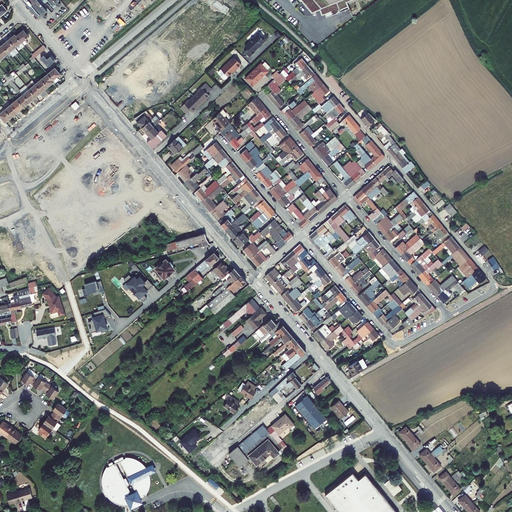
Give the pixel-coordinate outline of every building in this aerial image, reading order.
[(58,0),(25,0),(39,17),(49,8),(52,11),(54,9),(52,6),(58,0)] [(302,0),(313,13),(321,9),(322,15),(325,13),(327,16),(349,8),(346,1),(350,0),(302,0)] [(183,9),(161,28),(175,45),(197,26),(183,9)] [(270,33),(265,28),(260,33),(260,34),(256,38),(255,38),(252,41),(253,41),(250,44),(250,45),(251,47),(253,47),(257,51),(270,39),(267,36),(270,33)] [(24,31),(16,38),(21,44),(24,47),(28,44),(26,41),(29,38),(24,31)] [(15,49),(21,44),(16,38),(15,36),(9,41),(15,49)] [(9,54),(15,49),(9,41),(2,46),(9,54)] [(0,48),(0,56),(3,59),(9,54),(2,46),(0,48)] [(44,46),(32,57),(34,60),(36,59),(39,56),(47,49),(44,46)] [(197,47),(173,68),(179,76),(196,62),(203,70),(210,63),(197,47)] [(144,53),(138,58),(153,76),(159,71),(144,53)] [(36,59),(42,66),(46,63),(39,56),(36,59)] [(236,71),(237,72),(242,66),(235,58),(222,71),(229,78),(236,71)] [(287,72),(283,68),(278,73),(286,81),(289,78),(305,64),(300,58),(293,65),(296,68),(287,76),(285,74),(287,72)] [(123,60),(101,79),(115,95),(138,76),(123,60)] [(243,78),(250,85),(266,71),(259,63),(243,78)] [(314,74),(305,64),(289,78),(293,83),(301,76),(306,81),(314,74)] [(50,68),(46,71),(49,74),(54,81),(62,75),(57,68),(53,71),(50,68)] [(172,71),(143,94),(150,104),(180,82),(172,71)] [(56,82),(54,81),(49,74),(43,80),(49,88),(56,82)] [(294,91),(298,95),(303,91),(301,89),(307,84),(313,91),(322,83),(314,74),(306,81),(294,91)] [(277,86),(272,79),(264,86),(266,87),(267,86),(271,91),(269,92),(266,95),(271,102),(277,97),(280,95),(275,88),(277,86)] [(49,88),(43,80),(36,85),(43,93),(49,88)] [(197,91),(193,95),(201,103),(210,95),(207,93),(212,89),(207,83),(198,91),(197,91)] [(328,90),(322,83),(313,91),(311,92),(317,99),(316,100),(318,103),(324,98),(322,95),(328,90)] [(37,98),(43,93),(36,85),(30,90),(37,98)] [(24,95),(30,103),(37,98),(30,90),(24,95)] [(18,100),(24,108),(30,103),(24,95),(18,100)] [(201,103),(193,95),(189,99),(190,99),(181,108),(187,113),(191,109),(193,111),(201,103)] [(326,112),(338,102),(332,95),(320,105),(326,112)] [(261,105),(253,96),(246,103),(256,114),(264,107),(262,105),(261,105)] [(298,96),(289,104),(287,105),(290,109),(299,101),(299,102),(302,100),(298,96)] [(283,104),(277,97),(271,102),(277,109),(283,104)] [(11,105),(18,113),(24,108),(18,100),(11,105)] [(288,110),(282,115),(288,122),(307,106),(303,101),(290,112),(288,110)] [(344,109),(338,102),(326,112),(330,116),(331,116),(332,118),(323,125),(326,129),(336,120),(338,119),(335,116),(344,109)] [(318,103),(310,110),(312,112),(320,105),(318,103)] [(5,110),(12,118),(18,113),(11,105),(5,110)] [(296,131),(301,126),(296,121),(310,109),(307,106),(288,122),(296,131)] [(160,113),(164,117),(171,111),(167,107),(160,113)] [(264,107),(256,114),(251,119),(255,124),(259,120),(261,122),(270,114),(264,107)] [(206,119),(210,110),(204,108),(201,116),(206,119)] [(223,113),(219,109),(209,119),(213,123),(215,125),(214,126),(218,131),(227,122),(222,116),(223,115),(223,113)] [(0,114),(0,117),(5,124),(12,118),(5,110),(0,114)] [(369,113),(362,119),(368,127),(376,120),(375,119),(369,113)] [(134,119),(141,128),(149,121),(143,114),(134,119)] [(349,114),(341,121),(346,126),(345,128),(344,127),(341,130),(341,129),(336,132),(338,135),(349,126),(354,121),(349,114)] [(315,115),(301,126),(296,131),(297,133),(307,124),(307,125),(316,117),(315,115)] [(29,143),(33,164),(48,162),(46,148),(71,128),(61,116),(29,143)] [(146,133),(156,124),(160,121),(155,116),(149,121),(141,128),(146,133)] [(273,118),(264,125),(263,126),(266,129),(267,128),(270,132),(258,141),(261,144),(264,141),(266,140),(281,127),(273,118)] [(339,123),(336,120),(326,129),(329,132),(339,123)] [(354,133),(360,128),(354,121),(349,126),(354,133)] [(227,122),(218,131),(228,143),(237,135),(227,122)] [(252,129),(247,122),(245,124),(247,127),(253,134),(259,129),(257,126),(257,125),(252,129)] [(151,139),(147,142),(152,149),(166,135),(156,124),(146,133),(151,139)] [(237,135),(228,143),(234,150),(239,145),(239,144),(243,141),(240,138),(241,137),(248,132),(253,138),(255,137),(253,134),(247,127),(237,135)] [(274,144),(286,134),(281,127),(266,140),(271,146),(273,144),(274,144)] [(306,127),(298,134),(304,141),(310,136),(312,134),(306,127)] [(394,145),(396,142),(391,137),(387,133),(383,137),(385,140),(386,139),(389,142),(384,147),(393,157),(398,153),(400,151),(394,145)] [(178,151),(186,143),(179,134),(171,142),(175,147),(178,151)] [(304,141),(310,148),(315,143),(310,136),(304,141)] [(289,137),(279,145),(287,155),(297,147),(289,137)] [(333,137),(324,145),(327,149),(337,141),(333,137)] [(370,159),(375,164),(384,156),(370,140),(365,145),(374,156),(370,159)] [(263,146),(268,152),(269,153),(273,151),(264,141),(261,144),(263,146)] [(312,150),(320,160),(339,144),(337,141),(327,149),(324,145),(321,142),(312,150)] [(250,142),(244,147),(247,150),(253,145),(250,142)] [(360,168),(364,165),(369,170),(375,164),(370,159),(356,143),(352,147),(360,156),(360,159),(356,163),(356,164),(360,168)] [(216,154),(210,159),(212,161),(218,156),(223,151),(217,144),(210,150),(214,154),(215,153),(216,154)] [(331,157),(342,148),(339,144),(320,160),(326,167),(334,160),(331,157)] [(185,165),(201,150),(198,147),(182,162),(185,165)] [(294,161),(303,153),(297,147),(287,155),(278,163),(280,166),(281,167),(287,161),(286,160),(290,157),(294,161)] [(243,151),(238,155),(244,162),(257,151),(254,148),(247,155),(243,151)] [(223,151),(218,156),(223,162),(222,163),(223,164),(219,167),(221,170),(223,168),(225,166),(232,160),(229,157),(223,151)] [(244,162),(250,169),(254,166),(257,169),(265,162),(272,156),(269,153),(268,152),(266,155),(267,156),(260,161),(256,156),(258,154),(257,151),(244,162)] [(352,159),(346,152),(344,153),(351,161),(352,159)] [(403,159),(398,153),(393,157),(407,173),(414,167),(410,162),(409,163),(405,158),(403,159)] [(195,157),(188,163),(191,165),(197,159),(195,157)] [(173,168),(181,162),(178,159),(171,166),(173,168)] [(313,166),(307,159),(301,164),(307,171),(313,166)] [(221,186),(240,170),(232,160),(225,166),(223,168),(229,174),(218,183),(221,186)] [(181,163),(181,162),(173,168),(177,173),(185,165),(182,162),(181,163)] [(258,172),(255,175),(261,182),(271,173),(273,172),(273,171),(265,162),(257,169),(256,170),(258,172)] [(285,172),(295,164),(292,162),(283,169),(285,172)] [(295,164),(285,172),(288,175),(300,165),(297,162),(295,164)] [(354,183),(343,171),(335,162),(333,164),(332,165),(344,179),(341,181),(348,189),(354,183)] [(351,164),(343,171),(354,183),(365,173),(360,168),(356,164),(353,167),(351,164)] [(194,176),(185,166),(177,174),(185,183),(194,176)] [(313,178),(319,173),(313,166),(307,171),(313,178)] [(387,166),(381,172),(386,178),(395,187),(396,186),(388,176),(390,175),(398,184),(403,180),(394,171),(393,172),(387,166)] [(18,174),(25,182),(33,175),(27,167),(18,174)] [(195,182),(208,171),(204,167),(194,176),(185,183),(193,193),(199,188),(195,182)] [(236,181),(240,187),(248,180),(240,170),(221,186),(225,191),(236,181)] [(281,181),(273,172),(271,173),(279,182),(281,181)] [(381,172),(370,182),(379,191),(384,197),(386,195),(381,189),(380,190),(377,186),(386,178),(381,172)] [(261,182),(266,188),(271,184),(274,187),(277,184),(279,182),(271,173),(261,182)] [(324,181),(322,177),(316,182),(313,185),(316,188),(324,181)] [(251,195),(256,190),(251,183),(248,180),(240,187),(239,188),(242,191),(244,189),(247,193),(248,192),(251,195)] [(274,187),(269,191),(277,201),(296,184),(294,182),(292,180),(282,189),(277,184),(274,187)] [(202,202),(208,197),(203,191),(210,185),(207,181),(199,188),(201,190),(195,194),(202,202)] [(370,182),(361,190),(366,196),(372,191),(375,194),(379,191),(370,182)] [(420,187),(423,191),(428,186),(425,182),(420,187)] [(296,184),(277,201),(283,208),(294,198),(291,194),(299,188),(296,184)] [(224,191),(220,187),(208,197),(202,202),(211,213),(217,208),(212,202),(224,191)] [(318,190),(330,204),(337,198),(332,193),(329,188),(325,192),(322,187),(318,190)] [(256,190),(251,195),(249,197),(246,199),(251,206),(249,208),(243,213),(245,215),(252,209),(260,203),(264,199),(256,190)] [(320,213),(330,204),(318,190),(314,194),(321,201),(315,207),(320,213)] [(375,207),(366,196),(361,190),(354,197),(352,198),(359,206),(361,204),(365,201),(373,212),(376,209),(375,207)] [(423,203),(413,192),(406,198),(413,206),(410,209),(412,211),(409,213),(410,214),(423,203)] [(303,215),(309,222),(320,213),(315,207),(308,198),(302,203),(309,210),(303,215)] [(244,201),(243,201),(249,208),(251,206),(246,199),(244,201)] [(266,213),(272,208),(267,202),(264,199),(260,203),(252,209),(255,212),(260,207),(266,213)] [(178,231),(188,223),(170,201),(160,209),(178,231)] [(343,203),(335,211),(340,217),(343,219),(350,212),(343,203)] [(422,223),(432,214),(423,203),(410,214),(406,218),(408,221),(415,215),(419,220),(418,222),(420,225),(422,223)] [(456,212),(450,205),(449,203),(443,208),(451,217),(456,212)] [(298,224),(298,223),(302,228),(309,222),(303,215),(292,204),(287,208),(292,214),(294,212),(299,217),(297,219),(295,221),(298,224)] [(220,207),(220,206),(217,208),(211,213),(219,222),(226,216),(220,208),(220,207)] [(253,224),(257,228),(266,219),(268,221),(270,218),(272,220),(278,215),(272,208),(266,213),(253,224)] [(375,213),(378,211),(376,209),(371,214),(367,216),(371,221),(377,216),(375,213)] [(235,214),(232,211),(226,216),(219,222),(226,231),(236,222),(234,220),(230,222),(229,221),(237,214),(236,213),(235,214)] [(329,217),(337,226),(343,220),(343,219),(340,217),(335,211),(329,217)] [(371,221),(375,226),(384,218),(378,211),(375,213),(377,216),(371,221)] [(442,225),(432,214),(422,223),(425,227),(427,225),(429,228),(428,229),(429,229),(426,232),(429,235),(432,233),(442,225)] [(236,222),(226,231),(235,240),(241,235),(236,229),(248,218),(245,215),(236,222)] [(375,226),(384,236),(396,225),(403,219),(399,215),(390,223),(385,217),(384,218),(375,226)] [(337,226),(329,217),(327,218),(335,227),(337,226)] [(325,221),(333,229),(335,227),(327,218),(325,221)] [(277,221),(272,225),(277,231),(281,227),(277,221)] [(314,230),(320,235),(322,233),(324,236),(332,229),(325,221),(314,230)] [(277,245),(282,251),(289,244),(277,231),(272,225),(262,234),(263,236),(264,236),(267,240),(273,235),(280,243),(277,245)] [(384,236),(390,243),(398,236),(400,239),(406,235),(412,230),(409,226),(402,232),(396,225),(384,236)] [(439,239),(442,243),(451,235),(442,225),(432,233),(438,240),(439,239)] [(281,227),(277,231),(289,244),(296,238),(291,233),(290,234),(287,232),(287,233),(281,227)] [(333,251),(326,242),(322,238),(320,235),(314,230),(308,236),(315,244),(317,242),(320,245),(322,244),(327,250),(322,255),(324,258),(333,251)] [(250,239),(244,232),(241,235),(235,240),(242,249),(250,241),(252,243),(258,238),(262,234),(259,231),(250,239)] [(374,239),(368,232),(357,242),(354,239),(356,238),(352,234),(343,242),(346,245),(352,251),(355,255),(367,245),(374,239)] [(198,248),(210,245),(206,241),(204,234),(164,246),(163,246),(165,251),(165,252),(197,243),(198,248)] [(254,244),(259,240),(263,236),(262,234),(258,238),(252,243),(253,245),(254,244)] [(460,247),(451,235),(442,243),(437,247),(440,250),(446,245),(453,253),(460,247)] [(395,249),(401,256),(417,242),(414,238),(405,246),(402,243),(395,249)] [(375,250),(380,246),(374,239),(367,245),(370,248),(366,252),(372,259),(378,254),(375,250)] [(410,256),(424,243),(422,242),(420,239),(417,242),(401,256),(410,266),(416,262),(410,256)] [(245,252),(251,260),(261,252),(267,247),(270,244),(268,241),(259,250),(254,244),(253,245),(245,252)] [(343,242),(334,249),(337,253),(327,262),(332,268),(338,263),(345,258),(342,255),(344,254),(345,255),(348,253),(345,250),(341,253),(339,251),(346,245),(343,242)] [(279,254),(270,244),(267,247),(276,256),(279,254)] [(304,256),(308,253),(300,244),(293,250),(301,259),(309,269),(310,268),(316,263),(313,259),(309,263),(304,256)] [(478,250),(482,255),(488,250),(484,245),(478,250)] [(470,258),(460,247),(453,253),(448,257),(449,259),(453,256),(461,265),(470,258)] [(392,259),(383,249),(378,254),(372,259),(371,259),(372,261),(373,261),(381,269),(382,267),(392,259)] [(309,269),(301,259),(293,250),(283,259),(294,272),(298,269),(297,267),(300,264),(306,272),(309,269)] [(419,277),(434,264),(431,262),(427,265),(423,260),(427,257),(432,253),(431,252),(430,250),(416,262),(410,266),(419,277)] [(214,252),(185,277),(190,282),(185,286),(188,290),(196,283),(202,278),(197,271),(199,270),(200,271),(202,271),(206,267),(208,267),(219,258),(214,252)] [(267,259),(261,252),(251,260),(259,269),(266,263),(267,264),(272,260),(270,257),(267,259)] [(343,268),(338,263),(332,268),(341,278),(346,273),(360,261),(357,257),(355,258),(356,259),(347,266),(348,267),(346,269),(344,267),(343,268)] [(479,268),(470,258),(461,265),(460,266),(469,276),(472,274),(479,268)] [(400,269),(392,259),(382,267),(391,277),(400,269)] [(166,260),(155,269),(160,273),(157,275),(161,280),(163,278),(164,279),(174,270),(171,267),(168,263),(166,260)] [(419,277),(425,283),(428,287),(434,282),(431,278),(428,275),(442,264),(441,263),(439,260),(434,264),(419,277)] [(224,269),(219,263),(210,270),(218,280),(226,274),(228,272),(225,268),(224,269)] [(313,272),(310,275),(313,279),(312,280),(314,283),(325,273),(319,266),(316,263),(310,268),(313,272)] [(228,272),(226,274),(229,277),(226,280),(227,281),(223,285),(225,288),(240,275),(233,267),(228,272)] [(381,269),(379,270),(388,280),(391,277),(382,267),(381,269)] [(272,285),(279,279),(277,276),(280,274),(275,268),(265,276),(272,285)] [(351,279),(348,276),(343,280),(349,287),(368,270),(366,268),(361,273),(360,271),(351,279)] [(479,268),(472,274),(483,286),(489,280),(485,275),(479,268)] [(290,269),(284,274),(279,279),(272,285),(279,292),(288,285),(287,284),(289,283),(291,285),(299,278),(296,275),(289,281),(286,277),(292,271),(290,269)] [(388,280),(386,282),(388,285),(392,281),(392,282),(398,277),(401,280),(397,284),(399,287),(409,278),(400,269),(391,277),(388,280)] [(371,273),(368,270),(349,287),(355,294),(366,284),(363,280),(371,273)] [(331,280),(325,273),(314,283),(318,286),(320,284),(321,285),(323,283),(325,285),(331,280)] [(143,293),(150,288),(144,282),(141,278),(139,279),(136,277),(133,280),(130,275),(124,280),(127,283),(126,284),(131,290),(132,289),(134,292),(133,293),(138,297),(139,296),(144,302),(148,298),(143,293)] [(245,281),(240,275),(225,288),(205,305),(213,314),(219,310),(234,296),(231,293),(245,281)] [(438,285),(435,281),(434,282),(428,287),(437,297),(456,281),(453,277),(440,288),(438,285)] [(299,278),(291,285),(294,289),(290,292),(288,290),(282,296),(289,304),(295,298),(301,294),(301,293),(296,287),(302,282),(299,278)] [(399,287),(405,294),(410,290),(413,293),(418,289),(409,278),(399,287)] [(148,279),(144,282),(150,288),(153,285),(148,279)] [(29,292),(28,292),(18,295),(22,308),(31,306),(30,301),(29,296),(33,295),(35,294),(35,292),(34,292),(33,284),(35,283),(35,280),(27,282),(29,292)] [(358,297),(366,306),(375,299),(374,297),(375,296),(372,292),(376,289),(375,289),(380,284),(377,280),(372,284),(358,297)] [(99,292),(104,291),(101,281),(97,282),(96,281),(84,284),(86,288),(82,289),(84,296),(90,295),(89,293),(93,292),(99,290),(99,292)] [(456,281),(437,297),(443,304),(453,296),(449,292),(454,288),(461,296),(466,292),(460,285),(456,281)] [(340,292),(334,285),(320,298),(323,301),(332,294),(333,295),(325,303),(324,302),(321,305),(322,307),(340,292)] [(28,287),(17,290),(18,295),(28,292),(28,287)] [(301,293),(301,294),(303,296),(309,290),(308,288),(301,293)] [(52,314),(59,312),(60,317),(66,315),(60,297),(57,298),(56,296),(50,289),(43,295),(48,300),(51,309),(50,310),(51,313),(52,314)] [(366,306),(375,315),(381,310),(376,305),(388,293),(385,290),(375,299),(366,306)] [(345,300),(346,299),(340,292),(322,307),(326,311),(335,303),(337,306),(339,309),(347,302),(345,300)] [(413,310),(426,299),(421,292),(413,300),(415,303),(411,307),(411,308),(413,310)] [(390,295),(393,299),(396,302),(399,306),(402,303),(392,293),(390,295)] [(16,310),(22,308),(18,295),(15,296),(16,300),(9,303),(12,311),(13,311),(16,310)] [(295,298),(289,304),(296,312),(307,303),(304,300),(300,304),(295,298)] [(393,299),(388,304),(390,307),(396,302),(393,299)] [(426,311),(432,306),(426,299),(413,310),(408,316),(409,317),(410,318),(412,317),(420,310),(423,313),(426,311)] [(251,300),(245,306),(235,314),(239,318),(246,312),(250,317),(252,315),(252,314),(258,308),(251,300)] [(349,305),(347,302),(339,309),(338,311),(346,320),(348,318),(357,311),(351,304),(349,305)] [(9,303),(5,304),(0,305),(0,313),(12,311),(9,303)] [(377,318),(384,325),(395,315),(402,309),(399,306),(386,318),(382,314),(377,318)] [(266,314),(261,308),(246,321),(254,330),(261,324),(259,321),(266,314)] [(308,319),(305,315),(310,310),(309,309),(307,310),(306,308),(302,311),(303,313),(298,317),(304,323),(308,319)] [(104,318),(111,316),(105,309),(98,311),(99,312),(94,314),(94,316),(92,317),(92,319),(88,320),(91,331),(100,329),(101,332),(107,330),(105,323),(104,324),(104,321),(104,318)] [(0,323),(15,321),(14,314),(13,311),(12,311),(0,313),(0,323)] [(353,324),(362,317),(357,311),(348,318),(353,324)] [(235,314),(228,320),(231,324),(239,318),(235,314)] [(384,325),(389,331),(401,321),(395,315),(384,325)] [(331,316),(324,322),(326,325),(333,319),(331,317),(331,316)] [(271,319),(263,326),(271,336),(274,333),(283,325),(280,322),(276,325),(271,319)] [(313,332),(321,325),(318,321),(314,325),(308,319),(304,323),(309,330),(310,329),(313,332)] [(406,328),(414,323),(411,319),(404,325),(406,328)] [(373,329),(367,322),(355,333),(360,337),(355,341),(354,340),(353,342),(355,344),(357,343),(367,334),(373,329)] [(339,326),(336,323),(329,330),(326,326),(324,328),(323,327),(320,330),(320,329),(314,335),(320,343),(333,331),(339,326)] [(266,346),(268,348),(288,331),(283,325),(274,333),(277,337),(266,346)] [(256,332),(264,342),(271,336),(263,326),(256,332)] [(11,338),(18,337),(17,327),(10,328),(11,338)] [(54,329),(36,332),(37,340),(46,338),(48,347),(56,345),(54,337),(56,337),(54,329)] [(367,334),(357,343),(360,346),(367,340),(367,341),(371,338),(373,341),(379,336),(373,329),(367,334)] [(233,338),(238,334),(235,330),(230,335),(233,338)] [(281,341),(284,345),(293,337),(288,331),(268,348),(270,351),(281,341)] [(337,336),(333,331),(320,343),(327,350),(334,345),(331,341),(337,336)] [(289,350),(298,342),(293,337),(284,345),(273,354),(275,356),(286,347),(289,350)] [(353,342),(349,337),(344,342),(349,349),(355,344),(353,342)] [(245,341),(242,338),(237,343),(240,346),(245,341)] [(307,352),(298,342),(289,350),(285,353),(291,360),(288,362),(283,367),(286,370),(307,352)] [(285,353),(282,356),(288,362),(291,360),(285,353)] [(350,364),(355,373),(364,368),(359,359),(350,364)] [(33,385),(40,376),(30,369),(22,380),(29,385),(30,382),(33,385)] [(294,376),(291,372),(280,382),(283,385),(285,384),(288,387),(291,385),(294,389),(299,385),(293,378),(294,376)] [(45,390),(49,384),(43,380),(45,377),(41,374),(40,376),(33,385),(40,390),(42,387),(45,390)] [(312,388),(318,395),(323,391),(321,389),(330,382),(326,377),(312,388)] [(49,384),(45,390),(48,392),(46,394),(53,399),(59,391),(49,384)] [(246,387),(242,394),(252,401),(253,400),(257,393),(255,392),(256,389),(248,384),(246,387)] [(292,405),(313,429),(324,419),(303,395),(292,405)] [(231,398),(224,409),(235,415),(240,408),(238,407),(240,404),(231,398)] [(53,414),(60,419),(62,415),(66,418),(70,412),(66,410),(67,409),(58,403),(53,409),(54,410),(55,411),(53,414)] [(339,403),(331,409),(340,421),(348,414),(339,403)] [(285,413),(265,430),(272,439),(288,425),(289,427),(294,423),(285,413)] [(48,415),(44,422),(52,428),(56,431),(60,424),(57,422),(60,419),(53,414),(51,417),(50,416),(48,415)] [(3,421),(0,424),(0,432),(6,437),(13,427),(10,425),(9,426),(3,421)] [(52,428),(44,422),(39,429),(40,430),(41,430),(39,434),(45,438),(52,428)] [(265,430),(261,425),(227,454),(237,466),(248,457),(260,471),(269,463),(272,466),(286,454),(272,439),(265,430)] [(397,433),(404,441),(412,434),(405,426),(397,433)] [(6,437),(16,444),(22,435),(16,430),(13,427),(6,437)] [(182,440),(190,449),(196,443),(194,440),(200,435),(194,429),(182,440)] [(419,444),(412,434),(404,441),(412,450),(419,444)] [(446,451),(440,444),(432,451),(437,457),(440,454),(441,455),(446,451)] [(383,453),(379,449),(373,454),(376,458),(383,453)] [(418,456),(424,463),(431,457),(425,450),(418,456)] [(438,466),(431,457),(424,463),(432,472),(438,466)] [(109,500),(110,501),(112,502),(116,504),(121,506),(124,506),(126,506),(130,505),(128,502),(131,500),(131,501),(139,498),(143,496),(143,494),(144,493),(145,494),(147,491),(148,487),(149,480),(148,474),(151,472),(147,465),(144,467),(142,465),(140,463),(137,461),(134,459),(129,458),(126,458),(123,458),(124,459),(121,460),(120,458),(112,462),(113,464),(111,466),(110,463),(107,465),(108,468),(106,469),(105,468),(103,472),(101,477),(101,480),(101,483),(102,488),(103,491),(102,491),(105,498),(107,497),(109,500)] [(462,470),(460,472),(458,470),(452,475),(457,481),(466,474),(462,470)] [(395,511),(367,474),(359,479),(358,478),(352,473),(324,494),(337,511),(395,511)] [(437,479),(444,487),(451,481),(444,473),(437,479)] [(384,485),(393,497),(401,491),(392,479),(384,485)] [(458,490),(451,481),(444,487),(451,496),(458,490)] [(467,482),(461,487),(466,493),(472,488),(467,482)] [(29,488),(18,491),(21,501),(32,497),(29,488)] [(18,491),(6,495),(10,505),(21,501),(18,491)] [(465,511),(471,505),(464,496),(458,502),(465,511)] [(142,502),(139,498),(131,501),(131,500),(128,502),(131,508),(142,502)]
